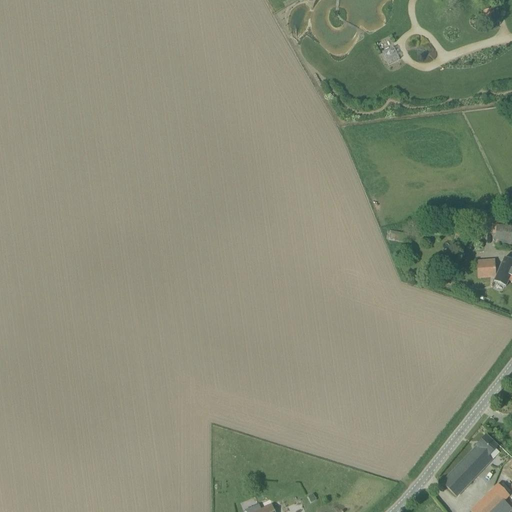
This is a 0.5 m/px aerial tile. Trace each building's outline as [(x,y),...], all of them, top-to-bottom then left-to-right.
[(417,225),(391,219),(388,234),(414,240),(417,225)] [(511,226),(507,226),(496,224),(495,234),(494,243),(511,245),(511,231),(511,226)] [(463,244),(467,227),(457,225),(454,242),(463,244)] [(447,231),(421,226),(418,241),(444,247),(447,231)] [(406,244),(407,234),(390,231),(388,240),(406,244)] [(511,261),(504,258),(494,282),(494,283),(496,279),(506,284),(505,287),(505,288),(508,281),(511,283),(511,261)] [(494,261),(476,262),(477,278),(495,277),(494,261)] [(442,484),(456,497),(488,464),(484,461),(497,447),(485,436),(472,449),(473,450),(442,484)] [(511,481),(511,461),(510,459),(500,469),(511,481)] [(509,511),(511,509),(504,501),(509,496),(498,485),(470,511),(509,511)] [(312,494),(307,497),(311,503),(315,501),(312,494)]
